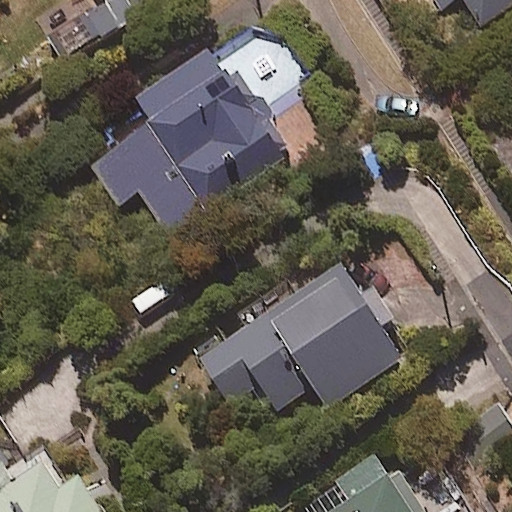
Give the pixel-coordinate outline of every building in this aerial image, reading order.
[(160,0),(104,0),(105,0),(57,30),(72,55),(160,0)] [(511,0),(463,0),(480,26),(511,4),(511,0)] [(258,107),(216,46),(140,98),(147,107),(83,151),(120,205),(139,192),(171,237),(303,145),(271,99),(258,107)] [(413,351),(354,261),(305,293),(295,278),(272,294),(279,305),(203,355),(234,403),(263,384),(280,409),(324,380),(337,400),(413,351)] [(407,493),(380,453),(306,504),(311,511),(476,511),(446,467),(407,493)] [(66,483),(51,458),(19,477),(8,458),(0,463),(0,511),(110,511),(86,471),(66,483)]
